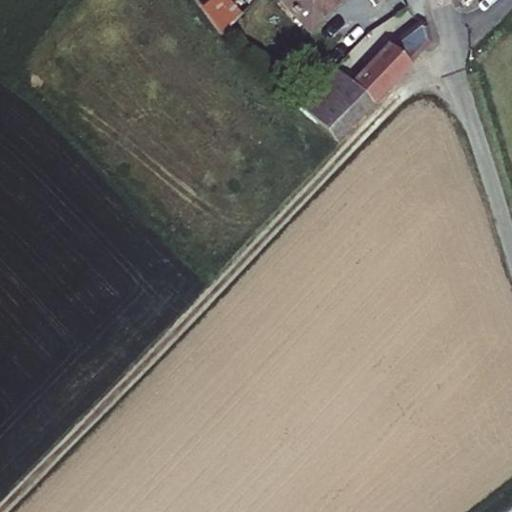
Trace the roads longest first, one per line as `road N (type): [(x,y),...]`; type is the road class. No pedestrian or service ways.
road 1 (track): [(452,55),(390,107),(1,511)]
road 2 (residential): [(452,55),(511,245)]
